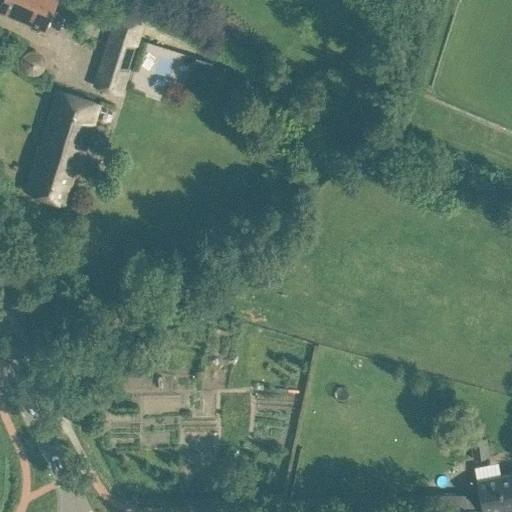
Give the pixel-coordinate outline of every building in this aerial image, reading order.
[(3,0),(0,7),(0,11),(43,29),(55,0),(3,0)] [(94,83),(123,92),(144,25),(115,16),(94,83)] [(212,63),(197,58),(187,90),(202,94),(212,63)] [(77,95),(58,89),(25,189),(64,202),(78,161),(80,162),(99,103),(77,95)] [(351,368),(383,377),(388,362),(355,353),(351,368)] [(470,439),(472,458),(489,456),(487,437),(470,439)] [(304,440),(296,483),(343,492),(348,464),(319,459),(322,443),(304,440)] [(511,472),(477,479),(484,511),(511,505),(511,472)]
